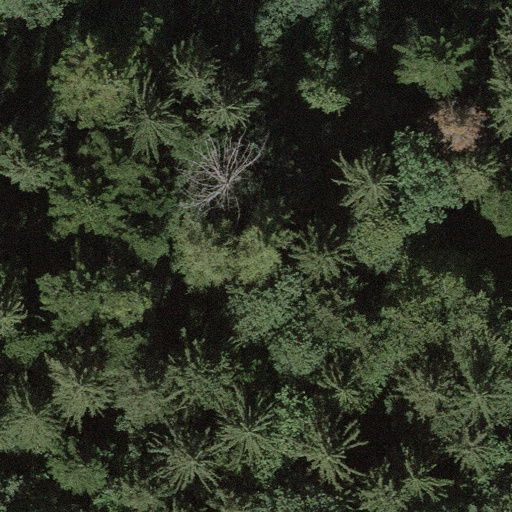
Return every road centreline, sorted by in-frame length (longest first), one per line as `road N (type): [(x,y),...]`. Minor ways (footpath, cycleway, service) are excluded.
road 1 (track): [(511,248),(313,295),(174,269)]
road 2 (track): [(0,259),(174,269)]
